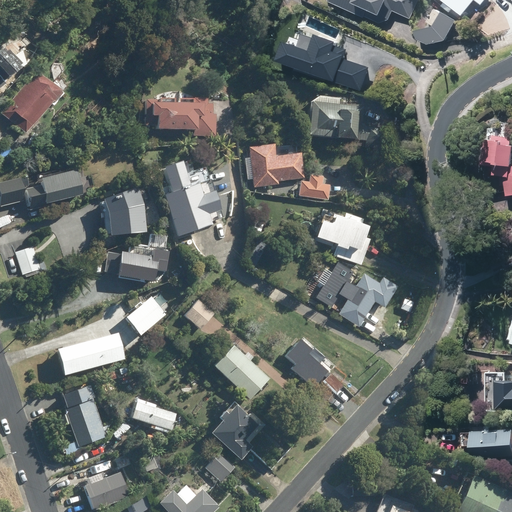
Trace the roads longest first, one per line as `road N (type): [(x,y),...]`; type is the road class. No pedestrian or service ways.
road 1 (residential): [(511,64),(461,97),(440,131),(451,277),(429,341),(276,511)]
road 2 (residential): [(0,376),(45,511)]
